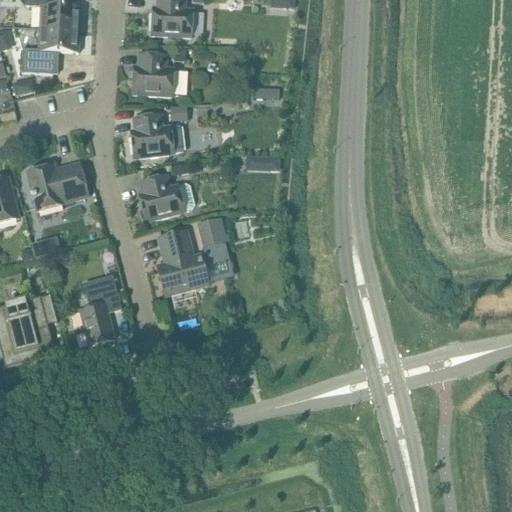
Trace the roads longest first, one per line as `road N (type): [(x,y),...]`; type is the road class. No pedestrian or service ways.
road 1 (residential): [(0,409),(156,368),(102,171),(101,114)]
road 2 (tertiary): [(0,483),(311,400)]
road 3 (tertiary): [(350,235),(357,0)]
road 4 (tertiary): [(350,235),(349,288),(372,374)]
road 5 (tertiary): [(392,369),(350,235)]
